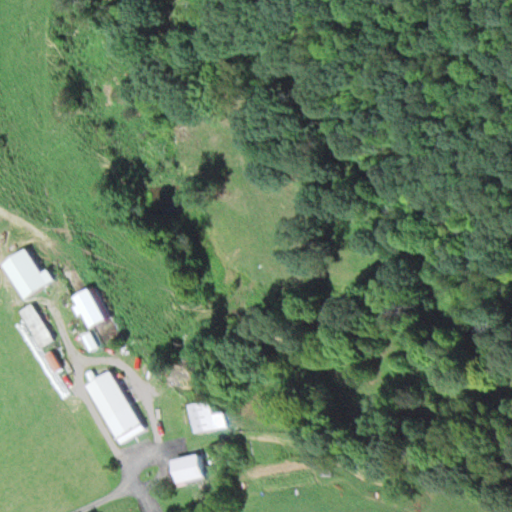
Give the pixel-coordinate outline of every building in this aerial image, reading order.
[(26,298),(57,280),(50,268),(44,272),(29,248),(4,263),(26,298)] [(112,316),(95,286),(74,298),(91,328),(112,316)] [(21,311),(42,347),(56,339),(34,303),(21,311)] [(88,384),(109,421),(134,406),(113,370),(88,384)] [(196,432),(228,427),(223,398),(191,404),(196,432)] [(206,476),(200,453),(174,460),(181,484),(206,476)]
